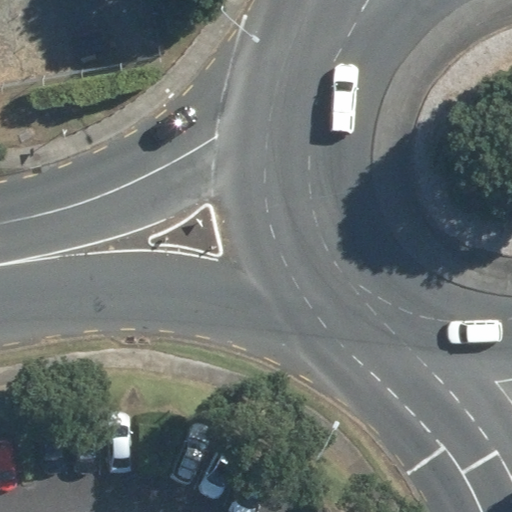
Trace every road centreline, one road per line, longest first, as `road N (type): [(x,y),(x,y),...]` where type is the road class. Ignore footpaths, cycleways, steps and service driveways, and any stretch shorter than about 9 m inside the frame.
road 1 (tertiary): [(0,245),(96,206),(309,64)]
road 2 (tertiary): [(347,303),(0,274)]
road 3 (primary): [(347,303),(292,222),(282,162),(288,112),(309,64)]
road 4 (primary): [(496,511),(470,453),(379,325)]
road 5 (primary): [(511,342),(379,325)]
